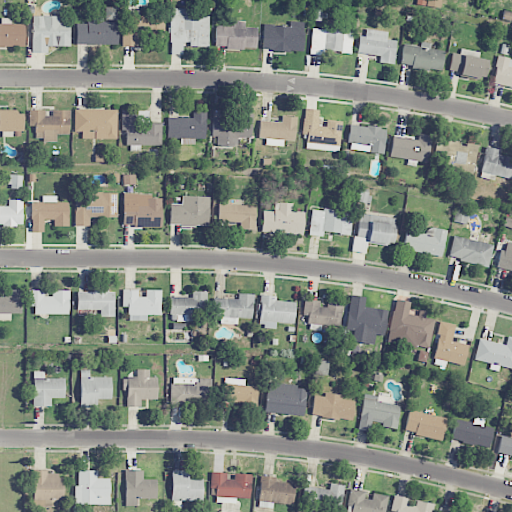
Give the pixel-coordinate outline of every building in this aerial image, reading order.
[(118,19),(118,7),(105,7),(105,19),(118,19)] [(208,46),(209,15),(187,15),(188,8),(170,8),(169,54),(182,54),(183,45),(208,46)] [(122,25),(122,46),(141,46),(141,37),(164,37),(165,16),(139,16),(139,11),(129,11),(128,25),(122,25)] [(32,53),(47,52),(47,46),(70,46),(69,21),(59,22),(59,16),(31,16),(32,53)] [(75,23),(76,45),(118,44),(117,21),(102,22),(102,16),(92,16),(92,23),(75,23)] [(0,45),(24,46),(24,24),(10,23),(10,18),(1,18),(0,24),(0,23),(0,45)] [(215,47),(256,49),(257,28),(244,27),(244,21),(233,20),(233,26),(215,26),(215,47)] [(263,25),(262,50),(303,51),(304,22),(290,21),(290,26),(263,25)] [(312,27),(309,54),(323,55),(324,51),(351,53),(353,31),(312,27)] [(357,53),(380,55),(379,62),(394,64),(396,40),(386,39),(387,31),(366,29),(365,36),(359,35),(357,53)] [(441,72),(445,51),(430,48),(431,43),(422,42),(421,47),(404,44),(400,65),(441,72)] [(449,70),(459,71),(459,76),(486,79),(488,58),(451,54),(449,70)] [(491,83),(511,87),(511,59),(498,56),(491,83)] [(74,131),(82,132),(82,138),(117,139),(117,109),(74,109),(74,131)] [(339,151),(341,121),(326,120),(326,126),(318,126),(319,110),(304,109),(302,134),(307,134),(306,149),(339,151)] [(69,110),(48,110),(28,110),(28,126),(35,126),(34,140),(57,140),(57,134),(69,134),(69,110)] [(126,145),(162,145),(161,124),(149,125),(148,110),(121,110),(121,131),(125,131),(126,145)] [(0,130),(23,131),(23,112),(0,111),(0,130)] [(206,112),(192,112),(192,118),(167,117),(167,137),(179,138),(179,144),(195,144),(195,138),(205,138),(206,112)] [(238,137),(251,138),(252,116),(212,115),(211,136),(216,136),(216,147),(237,147),(238,137)] [(259,120),(258,138),(265,138),(265,145),(283,146),(283,140),(295,141),(296,117),(281,116),(281,121),(259,120)] [(347,150),(383,154),(386,128),(350,124),(347,150)] [(393,135),(389,156),(427,163),(432,136),(418,134),(417,140),(393,135)] [(500,150),(486,147),(479,177),(494,180),(495,176),(511,180),(511,157),(500,155),(500,150)] [(21,189),(22,175),(10,175),(10,188),(21,189)] [(117,193),(90,192),(90,195),(75,195),(75,226),(90,226),(90,217),(117,217),(117,193)] [(152,194),(123,193),(123,226),(161,227),(162,198),(152,198),(152,194)] [(31,202),(31,232),(43,232),(43,220),(53,220),(53,226),(68,226),(69,202),(56,202),(57,196),(42,196),(42,202),(31,202)] [(208,226),(209,196),(182,196),(181,204),(170,204),(169,225),(208,226)] [(0,206),(0,224),(22,225),(23,199),(8,199),(8,206),(0,206)] [(304,211),(292,211),(292,203),(274,202),(274,211),(262,211),(261,233),(303,234),(304,211)] [(255,229),(256,205),(218,204),(217,221),(240,222),(240,229),(255,229)] [(469,209),(456,205),(453,221),(465,224),(469,209)] [(309,236),(323,236),(323,232),(350,234),(352,212),(311,209),(309,236)] [(367,242),(393,245),(397,219),(385,217),(384,222),(358,218),(353,251),(366,253),(367,242)] [(402,249),(441,257),(446,234),(407,226),(402,249)] [(493,245),(454,235),(448,257),(488,267),(493,245)] [(511,245),(503,243),(497,268),(511,271),(511,245)] [(0,296),(0,319),(10,320),(10,314),(22,313),(21,289),(7,290),(7,296),(0,296)] [(69,314),(69,290),(52,290),(52,296),(44,296),(44,290),(28,290),(28,306),(34,306),(34,314),(69,314)] [(161,290),(145,290),(145,297),(138,297),(138,290),(122,290),(122,306),(128,306),(128,321),(147,321),(147,315),(161,315),(161,290)] [(76,291),(77,310),(100,309),(100,316),(114,316),(113,291),(76,291)] [(220,323),(237,324),(238,318),(252,318),(253,294),(238,293),(238,299),(213,298),(212,316),(220,317),(220,323)] [(206,294),(170,294),(170,321),(192,321),(192,315),(206,315),(206,294)] [(294,323),(295,301),(275,301),(275,295),(260,295),(259,326),(276,327),(276,323),(294,323)] [(340,327),(342,303),(323,301),(304,299),(302,315),(308,315),(307,323),(340,327)] [(429,348),(434,319),(425,317),(426,311),(419,310),(418,315),(408,314),(410,302),(395,299),(389,333),(417,338),(416,346),(429,348)] [(348,311),(345,331),(384,336),(388,310),(374,308),(374,314),(348,311)] [(433,359),(464,364),(467,344),(452,341),(454,324),(439,321),(433,359)] [(511,368),(511,337),(507,336),(506,344),(478,339),(474,360),(490,363),(489,369),(498,371),(499,366),(511,368)] [(327,374),(328,361),(317,360),(316,373),(327,374)] [(157,399),(157,377),(149,377),(149,369),(136,369),(136,377),(122,377),(122,390),(127,390),(127,406),(141,406),(141,399),(157,399)] [(80,408),(97,407),(97,399),(112,399),(111,377),(90,377),(89,370),(80,370),(80,408)] [(51,406),(51,398),(64,398),(65,378),(44,378),(45,371),(33,371),(33,406),(51,406)] [(211,378),(171,378),(170,404),(210,405),(211,378)] [(245,379),(224,378),(223,404),(257,405),(258,386),(244,385),(245,379)] [(306,385),(266,384),(265,413),(305,415),(306,385)] [(313,395),(311,416),(352,420),(354,401),(341,399),(342,394),(324,393),(323,396),(313,395)] [(396,427),(400,406),(388,404),(389,397),(363,393),(358,429),(370,431),(371,424),(396,427)] [(404,432),(442,439),(446,417),(408,410),(404,432)] [(488,449),(494,428),(483,425),(484,419),(474,416),(472,423),(456,419),(451,439),(488,449)] [(497,453),(511,456),(511,437),(501,435),(497,453)] [(33,506),(63,507),(63,475),(48,475),(48,470),(33,470),(33,506)] [(109,478),(97,478),(97,470),(77,470),(78,485),(74,485),(74,504),(110,504),(109,478)] [(137,499),(156,498),(156,479),(143,479),(143,470),(124,471),(125,506),(137,505),(137,499)] [(202,479),(189,479),(188,470),(171,471),(171,507),(181,507),(181,501),(203,501),(202,479)] [(303,486),(300,504),(340,510),(344,485),(330,483),(329,490),(303,486)] [(385,511),(388,495),(368,493),(369,492),(349,489),(346,511),(385,511)] [(431,511),(433,503),(416,500),(415,506),(405,504),(407,497),(393,495),(390,511),(395,511),(431,511)]
